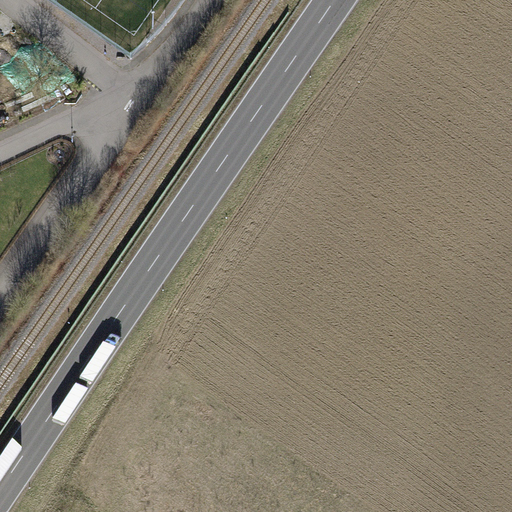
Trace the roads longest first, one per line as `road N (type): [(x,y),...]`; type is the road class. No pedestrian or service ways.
road 1 (primary): [(328,0),(0,491)]
road 2 (residential): [(0,304),(149,91)]
road 3 (residential): [(0,157),(149,91)]
road 4 (residential): [(22,0),(149,91)]
